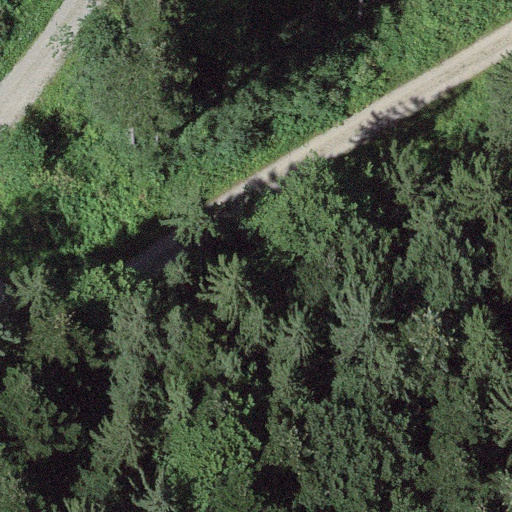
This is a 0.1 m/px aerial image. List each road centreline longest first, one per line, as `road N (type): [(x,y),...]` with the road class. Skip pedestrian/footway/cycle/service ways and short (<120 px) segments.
road 1 (track): [(0,265),(37,283),(511,51)]
road 2 (track): [(84,0),(0,152)]
